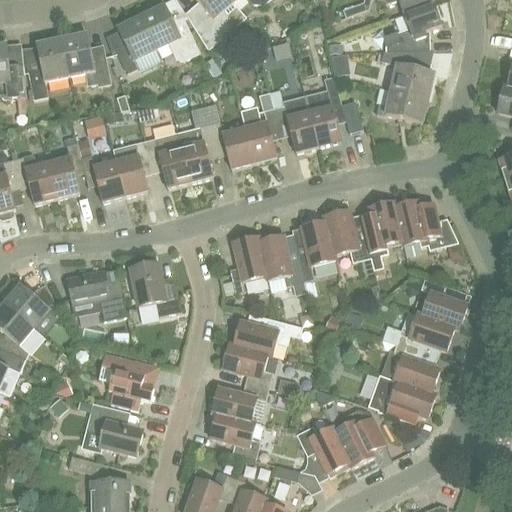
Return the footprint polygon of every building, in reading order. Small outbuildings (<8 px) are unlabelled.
[(224,16),(234,7),(227,0),(193,0),(211,20),(200,29),(208,39),(229,21),(224,16)] [(227,0),(234,7),(242,0),(244,0),(252,8),(264,9),(274,0),(227,0)] [(369,14),(373,2),(373,0),(365,0),(363,6),(343,14),(346,22),(369,14)] [(404,18),(434,8),(431,0),(373,0),(373,2),(385,5),(386,8),(399,4),(404,18)] [(387,56),(414,55),(431,55),(430,35),(442,31),(434,8),(404,18),(409,33),(385,42),(387,49),(387,56)] [(201,60),(191,39),(184,23),(173,28),(165,10),(141,21),(157,54),(168,48),(176,65),(185,68),(201,60)] [(308,14),(302,18),(300,25),(303,31),(314,25),(308,14)] [(134,65),(157,54),(141,21),(118,32),(127,50),(116,55),(127,78),(138,73),(134,65)] [(92,89),(98,88),(98,91),(112,88),(106,59),(93,62),(87,38),(62,43),(70,81),(85,77),(87,86),(92,89)] [(7,49),(6,49),(6,45),(0,43),(0,96),(1,100),(4,102),(8,103),(17,102),(18,115),(28,114),(24,72),(10,74),(7,49)] [(45,86),(70,81),(62,43),(37,49),(42,73),(28,76),(34,105),(49,102),(45,86)] [(343,48),(330,49),(330,58),(343,58),(343,48)] [(264,67),(275,64),(272,50),(261,55),(264,67)] [(391,94),(429,103),(435,78),(413,73),(413,71),(410,71),(414,55),(387,56),(384,56),(381,66),(397,69),(391,94)] [(345,120),(342,109),(339,96),(335,81),(325,84),(327,95),(306,100),(319,152),(341,146),(335,122),(345,120)] [(511,92),(507,92),(508,91),(504,90),(497,116),(511,119),(511,92)] [(423,128),(429,103),(391,94),(388,109),(378,107),(375,117),(423,128)] [(123,115),(131,114),(125,99),(118,102),(123,115)] [(296,158),(319,152),(306,100),(284,106),(285,110),(274,113),(280,136),(290,134),(296,158)] [(342,109),(345,120),(350,138),(363,134),(356,106),(342,109)] [(271,139),(280,136),(274,113),(264,115),(267,127),(245,132),(254,169),(277,163),(271,139)] [(254,169),(245,132),(224,138),(221,126),(210,129),(216,153),(226,150),(232,174),(254,169)] [(206,155),(216,153),(210,129),(199,132),(203,146),(181,152),(191,188),(213,182),(206,155)] [(191,188),(181,152),(178,137),(146,146),(151,169),(161,167),(168,194),(191,188)] [(67,150),(77,147),(76,141),(65,144),(67,150)] [(88,144),(78,146),(82,162),(92,159),(88,144)] [(142,172),(151,169),(146,146),(135,148),(138,160),(116,166),(125,202),(148,196),(142,172)] [(83,171),(81,162),(77,147),(67,150),(70,162),(48,167),(57,204),(80,198),(74,173),(83,171)] [(48,167),(37,170),(34,160),(33,159),(13,164),(19,187),(28,185),(35,209),(57,204),(48,167)] [(125,202),(116,166),(94,171),(92,159),(81,162),(83,171),(87,186),(97,183),(103,207),(125,202)] [(511,159),(498,164),(505,185),(511,182),(511,159)] [(9,189),(19,187),(13,164),(0,167),(0,222),(2,224),(12,221),(14,218),(13,215),(15,214),(9,189)] [(420,211),(419,205),(395,211),(403,245),(402,245),(404,250),(420,246),(421,251),(428,250),(430,255),(459,248),(447,223),(438,225),(434,208),(420,211)] [(395,211),(394,207),(369,212),(375,237),(365,239),(371,263),(374,275),(384,272),(381,260),(389,259),(387,249),(402,245),(403,245),(395,211)] [(371,263),(365,239),(356,241),(349,215),(325,221),(326,226),(334,260),(335,260),(350,256),(353,267),(371,263)] [(336,264),(335,260),(334,260),(326,226),(302,232),(309,260),(299,262),(305,286),(315,284),(312,270),(336,264)] [(305,286),(299,262),(289,265),(283,240),(260,246),(259,246),(267,280),(268,285),(284,281),(287,290),(293,289),(296,301),(308,298),(305,286)] [(259,246),(260,246),(259,241),(234,247),(240,272),(230,274),(235,298),(246,295),(243,286),(267,280),(259,246)] [(465,260),(462,248),(449,251),(448,254),(451,265),(456,263),(456,266),(464,264),(464,260),(465,260)] [(159,268),(131,274),(139,311),(156,307),(159,321),(183,316),(178,290),(164,293),(159,268)] [(105,276),(68,283),(73,309),(100,304),(104,325),(113,324),(127,321),(121,289),(108,292),(105,276)] [(455,332),(459,334),(468,310),(444,302),(448,292),(425,284),(421,294),(430,297),(422,320),(455,332)] [(21,290),(20,291),(16,288),(5,299),(8,305),(6,307),(34,332),(49,315),(55,320),(61,317),(45,289),(35,295),(38,299),(35,302),(21,290)] [(20,349),(34,332),(6,307),(0,314),(0,332),(5,337),(2,340),(0,338),(0,352),(4,354),(20,361),(24,353),(20,349)] [(342,323),(333,318),(325,335),(334,339),(342,323)] [(422,320),(418,318),(412,334),(403,331),(401,336),(389,331),(384,344),(397,348),(420,357),(423,347),(447,355),(455,332),(422,320)] [(302,331),(291,328),(267,322),(265,332),(240,326),(234,350),(268,359),(273,361),(276,347),(288,350),(290,339),(299,342),(302,331)] [(323,337),(314,341),(321,354),(332,348),(336,340),(323,337)] [(416,366),(420,357),(397,348),(385,381),(385,382),(398,387),(399,386),(432,398),(432,397),(440,374),(416,366)] [(234,350),(230,349),(223,373),(248,379),(245,389),(269,395),(273,377),(264,375),(268,359),(234,350)] [(26,364),(20,361),(4,354),(0,363),(0,390),(3,383),(15,389),(26,364)] [(67,370),(70,363),(63,356),(57,362),(67,370)] [(148,390),(154,370),(118,361),(105,357),(102,371),(114,374),(111,387),(109,395),(115,396),(112,408),(140,416),(143,403),(151,406),(155,392),(148,390)] [(36,371),(33,378),(40,381),(44,374),(36,371)] [(436,399),(432,397),(432,398),(399,386),(398,387),(385,382),(385,381),(380,379),(368,411),(378,415),(378,416),(415,429),(418,420),(428,423),(436,399)] [(281,382),(278,395),(295,399),(298,386),(281,382)] [(329,386),(322,384),(319,391),(327,394),(329,386)] [(72,399),(65,385),(61,387),(57,395),(56,397),(68,401),(72,399)] [(266,405),(269,395),(245,389),(243,399),(219,393),(212,418),(217,419),(217,418),(251,427),(251,426),(257,403),(266,405)] [(320,395),(317,397),(318,400),(323,409),(329,406),(335,404),(333,400),(333,399),(327,397),(320,395)] [(61,402),(51,411),(60,421),(70,413),(63,404),(61,402)] [(113,413),(93,408),(86,434),(88,435),(84,451),(101,455),(100,457),(101,458),(103,452),(137,461),(143,435),(127,431),(110,427),(113,413)] [(350,468),(352,472),(375,461),(372,456),(386,449),(370,418),(359,413),(343,421),(347,430),(335,436),(350,467),(350,468)] [(255,427),(251,426),(251,427),(217,418),(217,419),(211,442),(235,448),(233,458),(256,464),(261,446),(251,444),(255,427)] [(288,436),(297,438),(298,432),(290,430),(288,436)] [(335,436),(333,432),(318,439),(314,431),(297,439),(308,461),(317,456),(330,483),(352,472),(350,468),(350,467),(335,436)] [(72,460),(69,472),(105,482),(108,469),(72,460)] [(277,470),(274,480),(298,486),(301,476),(277,470)] [(236,482),(227,479),(217,475),(212,489),(198,484),(188,511),(215,511),(219,502),(228,505),(236,482)] [(262,511),(265,507),(265,508),(267,503),(243,495),(246,486),(236,482),(228,505),(238,509),(236,511),(262,511)] [(92,510),(130,510),(130,486),(92,486),(92,510)]
